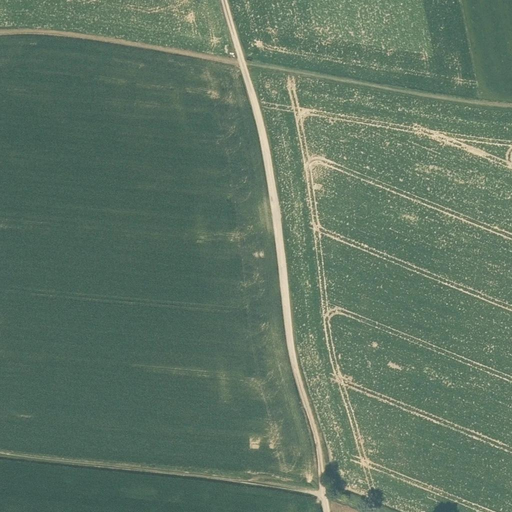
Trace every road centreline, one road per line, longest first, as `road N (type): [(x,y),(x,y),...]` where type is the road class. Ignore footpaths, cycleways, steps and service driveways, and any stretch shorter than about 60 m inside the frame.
road 1 (track): [(322,493),(292,361),(265,148),(241,63)]
road 2 (track): [(0,453),(322,493)]
road 3 (track): [(241,63),(511,107)]
